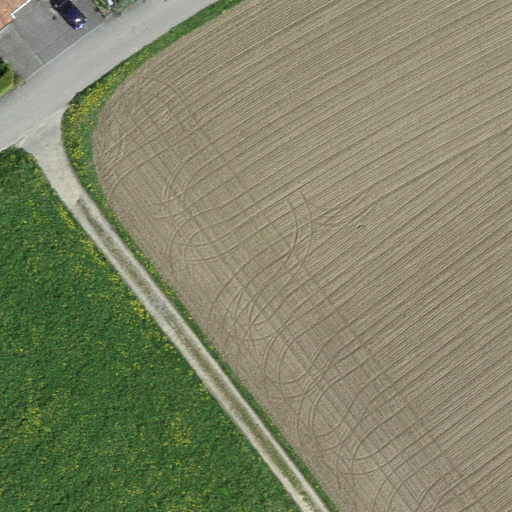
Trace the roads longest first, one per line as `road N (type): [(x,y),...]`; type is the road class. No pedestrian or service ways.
road 1 (track): [(308,511),(73,195),(20,108)]
road 2 (residential): [(185,0),(0,124)]
